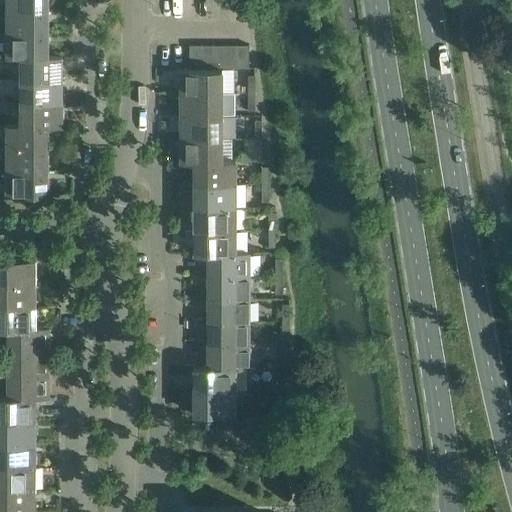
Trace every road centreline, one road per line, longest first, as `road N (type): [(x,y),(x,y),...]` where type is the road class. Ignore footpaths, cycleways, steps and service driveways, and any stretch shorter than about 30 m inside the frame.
road 1 (secondary): [(375,0),(449,511)]
road 2 (secondary): [(511,444),(473,287),(428,0)]
road 3 (residential): [(102,227),(122,356),(118,511)]
road 4 (residential): [(137,0),(132,125),(102,227)]
